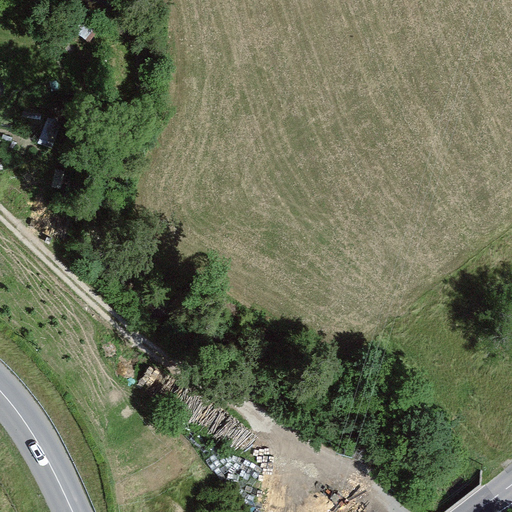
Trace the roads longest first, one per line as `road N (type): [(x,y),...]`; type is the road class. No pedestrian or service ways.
road 1 (track): [(0,209),(134,344),(267,418),(394,511)]
road 2 (secondary): [(73,511),(27,420),(0,389)]
